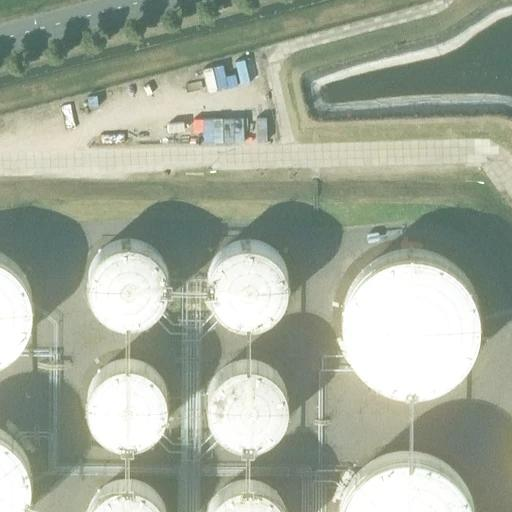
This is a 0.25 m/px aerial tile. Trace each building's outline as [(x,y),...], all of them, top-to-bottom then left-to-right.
[(168,269),(167,266),(166,263),(164,260),(163,257),(161,254),(159,252),(156,249),(154,247),(151,245),(149,243),(146,242),(143,241),(139,239),(136,239),(133,238),(130,238),(126,238),(123,238),(120,239),(116,240),(113,241),(110,242),(107,244),(105,246),(102,248),(100,250),(97,253),(95,255),(94,258),(92,261),(91,264),(90,267),(89,270),(89,274),(88,277),(88,280),(89,284),(89,287),(90,290),(91,293),(93,296),(94,299),(96,302),(98,304),(100,307),(103,309),(106,311),(108,313),(111,314),(114,316),(118,317),(121,317),(124,318),(127,318),(131,318),(134,318),(137,317),(140,316),(144,315),(147,314),(149,312),(152,310),(155,308),(157,306),(159,304),(161,301),(163,298),(165,295),(166,292),(167,289),(168,286),(168,282),(169,279),(169,276),(168,273),(168,269)] [(288,279),(288,275),(287,271),(286,268),(285,264),(284,261),(282,257),(280,254),(277,251),(274,249),(272,246),(268,244),(265,243),(262,241),(258,240),(254,239),(251,239),(247,239),(243,239),(239,240),(236,241),(232,242),(229,244),(226,245),(223,248),(220,250),(217,253),(215,256),(213,259),(211,262),(210,266),(209,270),(208,273),(208,277),(208,281),(208,284),(209,288),(210,292),(211,295),(213,299),(215,302),(217,305),(220,308),(223,310),(226,312),(229,314),(232,316),(236,317),(239,318),(243,319),(247,319),(251,319),(254,318),(258,318),(262,316),(265,315),(268,313),(272,311),(275,309),(277,306),(280,303),(282,300),(284,297),(285,294),(286,290),(287,286),(288,283),(288,279)] [(416,246),(412,246),(407,246),(403,246),(399,247),(394,248),(390,249),(386,250),(382,251),(378,253),(374,255),(371,258),(367,260),(364,263),(360,266),(357,269),(355,272),(352,275),(350,279),(347,283),(345,287),(344,291),(342,295),(341,299),(340,303),(340,307),(339,312),(339,316),(339,320),(340,325),(340,329),(341,333),(343,337),(344,341),(346,345),(348,349),(350,353),(352,357),(355,360),(358,363),(361,366),(364,369),(368,372),(371,374),(375,377),(379,378),(383,380),(387,382),(391,383),(395,384),(400,385),(404,385),(408,385),(413,385),(417,385),(421,384),(425,383),(430,382),(434,381),(438,379),(442,377),(445,375),(449,373),(452,370),(456,367),(459,364),(462,361),(465,358),(467,354),(469,350),(471,347),(473,343),(475,339),(476,334),(477,330),(478,326),(478,322),(479,317),(479,313),(478,309),(478,304),(477,300),(476,296),(474,292),(473,288),(471,284),(469,280),(467,277),(464,273),(461,270),(458,267),(455,264),(452,261),(448,258),(445,256),(441,254),(437,252),(433,250),(429,249),(425,248),(420,247),(416,246)] [(0,352),(1,352),(4,351),(7,349),(10,346),(13,344),(16,341),(18,339),(21,335),(23,332),(25,329),(26,326),(28,322),(29,319),(30,315),(31,311),(31,308),(32,304),(32,300),(31,296),(31,292),(30,289),(29,285),(28,281),(26,278),(24,275),(22,271),(20,268),(18,265),(15,263),(12,260),(9,258),(6,255),(3,253),(0,251),(0,352)] [(87,391),(87,395),(87,398),(87,401),(87,405),(88,408),(89,411),(90,414),(91,417),(93,420),(95,423),(97,425),(99,428),(102,430),(105,432),(107,433),(110,435),(114,436),(117,437),(120,438),(123,438),(127,438),(130,438),(133,438),(136,437),(140,436),(143,435),(146,434),(149,432),(151,430),(154,428),(156,426),(158,423),(160,421),(162,418),(164,415),(165,412),(166,409),(167,405),(167,402),(167,399),(167,395),(167,392),(166,389),(165,386),(164,383),(162,380),(161,377),(159,374),(157,371),(154,369),(152,367),(149,365),(146,363),(143,362),(140,361),(137,360),(134,359),(131,358),(127,358),(124,358),(121,359),(117,359),(114,360),(111,361),(108,363),(105,365),(103,366),(100,369),(98,371),(95,373),(94,376),(92,379),(90,382),(89,385),(88,388),(87,391)] [(208,391),(208,395),(207,398),(207,402),(208,405),(209,409),(210,412),(211,415),(212,418),(214,421),(216,424),(219,427),(221,429),(224,431),(227,433),(230,435),(233,436),(236,437),(240,438),(243,439),(247,439),(250,439),(254,439),(257,438),(261,437),(264,436),(267,434),(270,432),(273,430),(275,428),(278,425),(280,423),(282,420),(284,417),(285,413),(286,410),(287,407),(288,403),(288,400),(288,396),(287,393),(287,389),(286,386),(284,383),(283,380),(281,377),(279,374),(277,371),(274,369),(271,367),(268,365),(265,363),(262,362),(259,360),(255,360),(252,359),(248,359),(245,359),(241,359),(238,360),(235,361),(231,362),(228,364),(225,366),(222,368),(220,370),(217,373),(215,375),(213,378),(212,381),(210,384),(209,388),(208,391)] [(11,435),(8,433),(4,431),(1,429),(0,428),(0,511),(19,511),(20,511),(22,509),(24,505),(26,502),(27,499),(28,497),(29,493),(30,490),(30,486),(31,482),(31,480),(31,478),(31,476),(30,473),(30,469),(29,465),(29,463),(28,460),(26,456),(25,453),(23,450),(21,447),(18,443),(17,442),(15,439),(13,438),(11,435)] [(412,451),(408,451),(404,451),(400,451),(396,452),(391,452),(387,453),(383,455),(379,456),(375,458),(372,460),(368,462),(365,465),(361,467),(358,470),(355,473),(353,477),(350,480),(348,483),(346,487),(344,491),(342,495),(341,499),(340,503),(339,507),(338,511),(473,511),(474,511),(473,507),(472,503),(471,499),(470,495),(468,491),(466,487),(464,484),(462,480),(459,477),(457,473),(454,470),(451,468),(447,465),(444,462),(440,460),(437,458),(433,456),(429,455),(425,453),(421,452),(417,452),(412,451)] [(277,492),(274,489),(272,487),(269,485),(266,483),(263,482),(260,481),(257,480),(254,479),(251,478),(247,478),(244,478),(241,479),(237,479),(234,480),(231,481),(228,483),(225,484),(222,486),(220,488),(217,491),(215,493),(213,496),(211,499),(210,502),(209,505),(208,508),(207,511),(206,511),(286,511),(286,509),(285,506),(284,503),(282,500),(281,497),(279,494),(277,492)] [(166,511),(165,507),(164,504),(163,501),(161,498),(159,496),(157,493),(155,490),(153,488),(150,486),(147,484),(144,483),(141,481),(138,480),(135,480),(132,479),(128,479),(125,479),(122,479),(118,480),(115,480),(112,481),(109,483),(106,484),(103,486),(101,488),(98,490),(96,493),(94,495),(92,498),(91,501),(89,504),(88,507),(87,510),(87,511),(166,511)]
